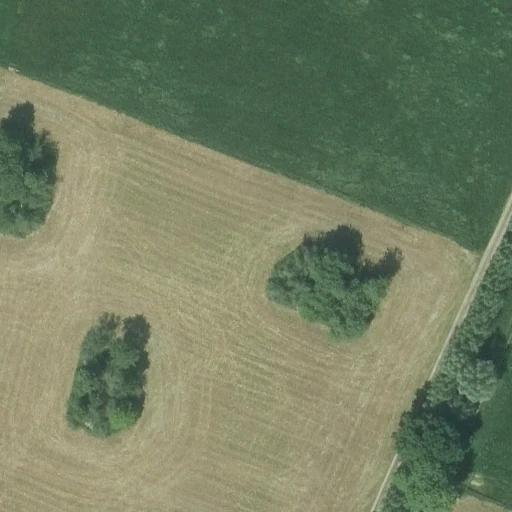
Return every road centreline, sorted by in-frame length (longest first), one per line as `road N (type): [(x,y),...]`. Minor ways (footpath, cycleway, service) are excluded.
road 1 (track): [(377,511),(511,207)]
road 2 (track): [(426,511),(511,319)]
